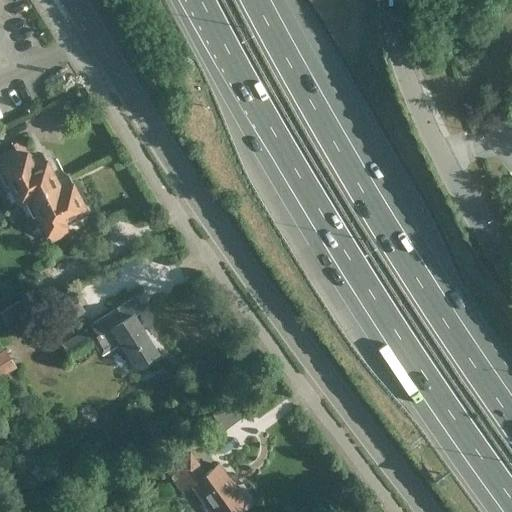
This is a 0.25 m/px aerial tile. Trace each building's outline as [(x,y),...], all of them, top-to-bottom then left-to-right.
[(16,201),(22,198),(55,182),(42,155),(30,161),(25,152),(18,156),(14,148),(0,154),(0,182),(3,188),(8,185),(16,201)] [(68,176),(55,182),(22,198),(31,217),(37,214),(49,239),(67,230),(64,226),(87,214),(68,176)] [(50,300),(40,285),(19,298),(29,313),(50,300)] [(45,305),(58,326),(83,311),(70,289),(45,305)] [(157,351),(134,314),(144,308),(136,295),(106,314),(107,316),(90,325),(62,343),(69,353),(92,340),(101,355),(117,344),(122,351),(127,348),(137,364),(157,351)] [(0,310),(0,312),(6,324),(26,313),(19,300),(0,310)] [(5,348),(0,350),(0,376),(16,366),(5,348)] [(241,511),(247,506),(218,465),(205,474),(190,454),(168,470),(182,490),(194,482),(215,511),(241,511)]
